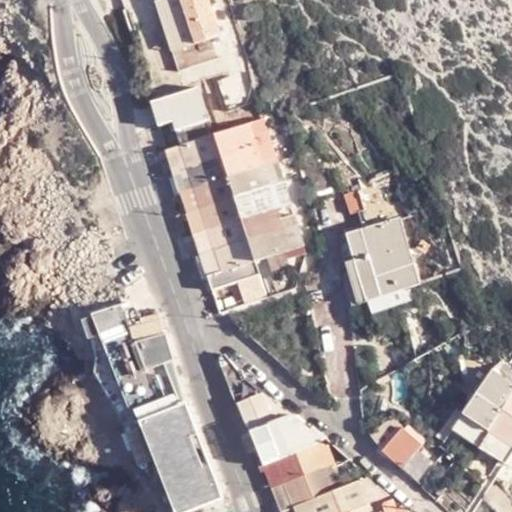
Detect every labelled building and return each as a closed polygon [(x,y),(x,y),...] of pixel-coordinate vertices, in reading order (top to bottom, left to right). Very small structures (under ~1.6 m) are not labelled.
[(167,0),(162,0),(160,1),(177,55),(184,53),(183,50),(167,0)] [(167,0),(183,50),(225,37),(213,0),(167,0)] [(200,91),(154,106),(161,128),(176,124),(183,148),(215,139),(200,91)] [(272,142),(265,122),(250,127),(257,147),(272,142)] [(257,147),(250,127),(215,139),(222,159),(257,147)] [(215,139),(183,148),(169,153),(172,163),(175,174),(222,159),(215,139)] [(228,179),(278,163),(272,142),(257,147),(222,159),(228,179)] [(175,176),(170,178),(173,186),(176,195),(182,193),(195,189),(228,179),(222,159),(175,174),(175,176)] [(235,200),(284,184),(278,163),(228,179),(235,200)] [(235,200),(228,179),(195,189),(203,211),(235,200)] [(243,221),(278,210),(292,205),(284,184),(235,200),(243,221)] [(195,189),(182,193),(185,204),(189,215),(203,211),(195,189)] [(243,221),(235,200),(203,211),(211,232),(243,221)] [(379,209),(357,216),(362,229),(383,221),(379,209)] [(278,210),(243,221),(248,242),(283,231),(280,219),(278,210)] [(211,232),(203,211),(189,215),(192,227),(195,237),(211,232)] [(295,215),(280,219),(283,231),(299,226),(295,215)] [(248,242),(243,221),(211,232),(215,253),(248,242)] [(366,260),(408,250),(397,222),(358,235),(366,260)] [(299,226),(283,231),(291,253),(306,249),(299,226)] [(283,231),(248,242),(256,265),(291,253),(283,231)] [(215,253),(211,232),(195,237),(199,247),(202,257),(215,253)] [(346,238),(355,264),(366,260),(358,235),(348,238),(347,235),(346,236),(346,238)] [(256,265),(248,242),(215,253),(222,275),(256,265)] [(366,260),(355,264),(358,275),(369,305),(417,290),(419,289),(414,268),(408,250),(366,260)] [(222,275),(215,253),(202,257),(206,268),(210,279),(222,275)] [(222,275),(210,279),(213,292),(261,278),(256,265),(222,275)] [(421,266),(414,268),(419,289),(428,285),(421,266)] [(419,299),(417,290),(369,305),(372,316),(419,299)] [(107,313),(100,316),(113,353),(114,355),(164,333),(163,325),(151,331),(149,324),(134,329),(127,304),(106,311),(107,313)] [(113,353),(100,316),(88,321),(94,339),(97,337),(105,357),(113,353)] [(306,330),(286,343),(289,353),(301,356),(303,349),(314,340),(306,330)] [(141,425),(188,410),(164,333),(114,355),(127,388),(141,425)] [(113,353),(105,357),(101,371),(111,397),(127,388),(114,355),(113,353)] [(290,420),(229,367),(225,370),(239,404),(251,436),(290,420)] [(511,400),(511,382),(494,370),(456,428),(483,445),(490,435),(505,412),(511,400)] [(155,460),(175,511),(195,511),(225,501),(188,410),(141,425),(142,428),(155,460)] [(511,416),(505,412),(490,435),(510,448),(511,449),(511,416)] [(290,420),(251,436),(258,451),(265,468),(296,455),(316,447),(322,445),(290,420)] [(155,460),(142,428),(128,434),(141,466),(155,460)] [(400,473),(417,455),(420,450),(406,433),(380,456),(400,473)] [(490,435),(483,445),(503,457),(510,448),(490,435)] [(316,447),(296,455),(305,479),(325,470),(316,447)] [(296,455),(265,468),(269,479),(273,491),(305,479),(296,455)] [(430,465),(417,455),(400,473),(415,488),(430,465)] [(325,470),(305,479),(315,502),(334,494),(325,470)] [(305,479),(273,491),(277,503),(281,511),(285,511),(307,503),(315,502),(305,479)] [(369,481),(359,485),(369,507),(386,500),(369,481)] [(359,485),(334,494),(315,502),(307,503),(310,511),(356,511),(369,507),(359,485)] [(310,511),(307,503),(285,511),(310,511)]
